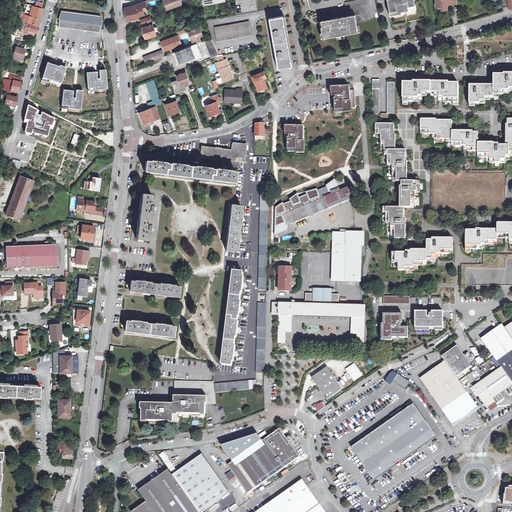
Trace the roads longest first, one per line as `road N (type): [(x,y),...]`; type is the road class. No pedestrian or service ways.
road 1 (residential): [(251,118),(250,375),(162,366)]
road 2 (tertiary): [(86,468),(127,140)]
road 3 (residential): [(305,72),(511,16)]
road 4 (unclassified): [(305,418),(289,413),(250,429),(118,456)]
road 5 (unclassified): [(51,0),(0,176)]
road 6 (unclassified): [(459,331),(305,418)]
road 7 (tertiary): [(117,0),(127,140)]
road 8 (residential): [(127,140),(164,141),(251,118)]
